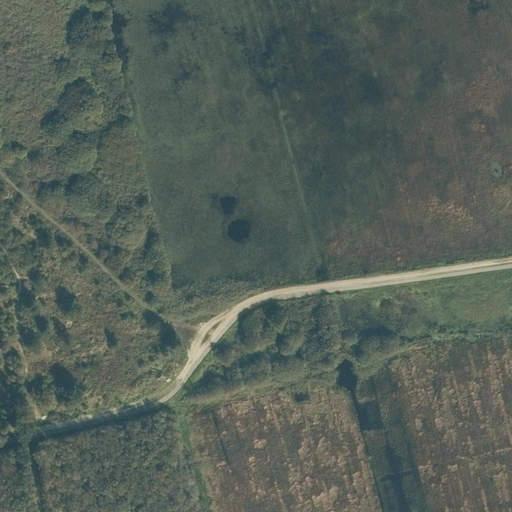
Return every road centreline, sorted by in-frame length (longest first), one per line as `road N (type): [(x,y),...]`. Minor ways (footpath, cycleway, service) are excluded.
road 1 (unknown): [(511,259),(252,300),(156,398),(35,426)]
road 2 (unknown): [(237,309),(174,323),(156,316),(0,169)]
